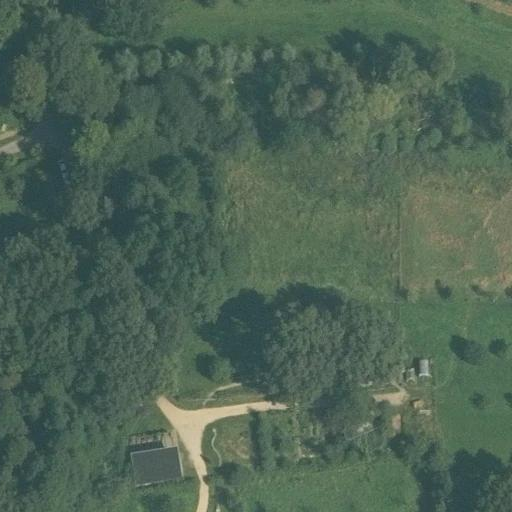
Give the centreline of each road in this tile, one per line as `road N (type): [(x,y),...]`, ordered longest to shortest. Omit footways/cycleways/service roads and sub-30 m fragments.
road 1 (track): [(199,511),(203,487),(183,423),(147,392),(99,245)]
road 2 (track): [(99,245),(59,131)]
